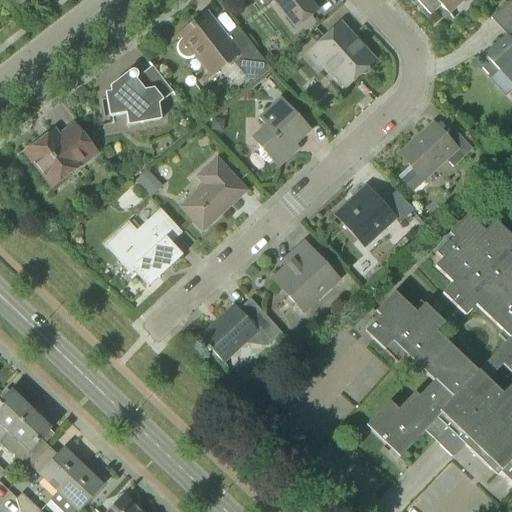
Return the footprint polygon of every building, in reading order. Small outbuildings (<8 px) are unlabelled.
[(259,0),(264,5),(269,1),(293,31),(317,13),(306,0),(259,0)] [(448,15),(464,0),(414,0),(430,16),(440,7),(448,15)] [(511,0),(493,17),(508,33),(482,57),(488,64),(482,70),(490,80),(489,80),(504,97),(511,89),(511,0)] [(182,39),(179,42),(178,43),(177,45),(176,47),(176,49),(177,51),(177,53),(178,55),(179,56),(180,57),(181,58),(182,59),(185,60),(186,60),(187,60),(189,60),(191,59),(192,59),(195,57),(210,76),(201,82),(202,83),(238,55),(207,15),(206,16),(207,17),(194,27),(192,25),(170,42),(171,43),(179,37),(182,39)] [(319,68),(323,64),(345,89),(374,63),(339,25),(306,54),(319,68)] [(137,75),(136,73),(135,72),(134,72),(133,71),(131,71),(129,72),(109,88),(110,93),(105,94),(109,118),(125,115),(127,127),(160,121),(158,105),(171,95),(177,102),(178,101),(145,60),(144,61),(153,72),(138,84),(135,81),(137,79),(137,76),(137,75)] [(264,127),(250,140),(260,151),(258,152),(258,158),(264,163),(269,164),(271,162),(277,169),(299,150),(295,146),(310,132),(280,99),(258,119),(264,127)] [(222,133),(224,120),(211,119),(210,131),(222,133)] [(52,189),(96,154),(74,126),(58,138),(53,132),(25,154),(52,189)] [(423,183),(422,181),(444,160),(452,169),(472,151),(456,133),(447,141),(433,126),(399,156),(412,171),(401,181),(413,193),(423,183)] [(246,192),(216,160),(196,178),(204,186),(179,209),(202,233),(246,192)] [(161,187),(146,171),(134,183),(149,199),(161,187)] [(334,216),(357,241),(369,230),(376,238),(393,221),(398,226),(413,212),(395,193),(381,206),(365,188),(334,216)] [(181,234),(159,211),(136,232),(129,225),(106,246),(121,262),(127,256),(135,266),(131,270),(148,288),(182,257),(170,245),(181,234)] [(370,328),(365,333),(370,338),(369,338),(373,342),(383,352),(384,351),(397,364),(405,355),(426,375),(425,375),(434,383),(428,389),(428,388),(423,393),(423,394),(418,399),(414,395),(409,400),(409,399),(404,404),(404,405),(398,412),(394,408),(394,409),(389,404),(380,413),(379,413),(374,418),(375,418),(366,427),(371,432),(371,433),(385,446),(390,451),(399,459),(413,444),(412,444),(420,436),(424,432),(435,442),(440,438),(448,429),(452,426),(464,437),(460,441),(459,441),(464,446),(464,447),(491,472),(494,475),(496,476),(497,475),(500,472),(511,483),(511,491),(511,492),(511,390),(510,388),(501,397),(486,382),(501,366),(511,376),(511,259),(511,258),(508,255),(511,250),(511,239),(495,223),(494,223),(484,233),(467,217),(462,221),(449,236),(453,240),(448,245),(447,243),(435,255),(436,255),(441,261),(439,263),(434,268),(452,285),(448,288),(448,289),(442,295),(465,317),(471,311),(475,307),(501,332),(497,337),(505,344),(494,356),(477,374),(469,366),(460,357),(459,357),(447,345),(447,344),(440,337),(439,338),(435,334),(439,330),(438,329),(443,325),(434,316),(434,315),(429,311),(420,302),(415,307),(414,307),(411,311),(404,304),(404,303),(399,298),(399,299),(394,294),(389,299),(375,313),(374,313),(375,314),(379,318),(374,323),(369,328),(370,328)] [(272,281),(302,313),(337,281),(304,244),(291,256),(295,260),(272,281)] [(269,346),(281,335),(261,313),(249,324),(232,305),(197,337),(222,364),(256,332),(269,346)] [(0,443),(7,435),(32,410),(11,390),(0,401),(0,443)] [(32,410),(7,435),(18,446),(16,448),(13,452),(12,455),(13,460),(14,463),(17,467),(25,474),(30,468),(48,449),(41,442),(52,429),(32,410)] [(38,477),(57,495),(87,464),(79,455),(74,460),(63,451),(57,457),(48,449),(30,468),(39,476),(38,477)] [(87,464),(57,495),(74,511),(76,511),(101,487),(91,477),(96,472),(87,464)] [(39,511),(21,495),(16,500),(19,511),(39,511)] [(140,511),(135,507),(133,507),(123,497),(109,511),(140,511)]
